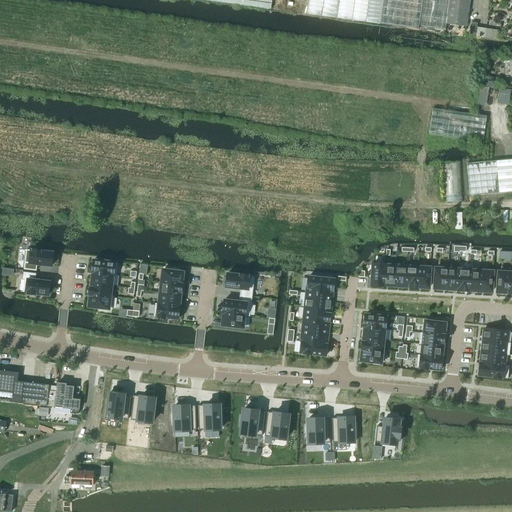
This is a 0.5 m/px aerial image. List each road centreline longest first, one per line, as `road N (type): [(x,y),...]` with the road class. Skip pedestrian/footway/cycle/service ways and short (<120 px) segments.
road 1 (tertiary): [(197,369),(342,382)]
road 2 (tertiary): [(60,351),(197,369)]
road 3 (residential): [(450,394),(458,319),(467,307),(511,311)]
